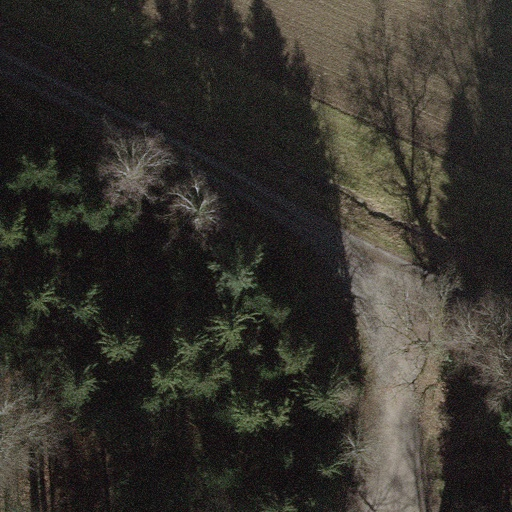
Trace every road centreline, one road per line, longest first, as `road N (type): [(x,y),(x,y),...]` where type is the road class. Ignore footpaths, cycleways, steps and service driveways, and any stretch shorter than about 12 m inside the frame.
road 1 (track): [(0,56),(399,274),(511,320)]
road 2 (track): [(399,274),(404,370),(379,511)]
